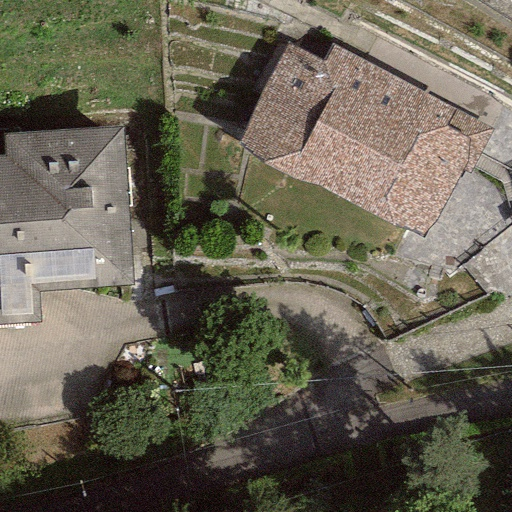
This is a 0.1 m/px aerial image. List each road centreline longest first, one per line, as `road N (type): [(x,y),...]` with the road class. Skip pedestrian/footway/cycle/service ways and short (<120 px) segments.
road 1 (unclassified): [(0,504),(413,409),(511,394)]
road 2 (track): [(266,448),(511,331)]
